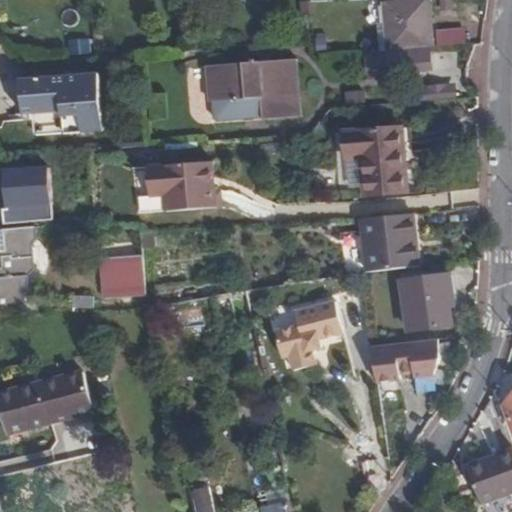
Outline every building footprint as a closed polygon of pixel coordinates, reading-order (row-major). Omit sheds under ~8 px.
[(422,44),(425,44),(434,44),(433,0),(390,0),(391,44),(422,44)] [(441,47),(469,45),(468,28),(440,30),(441,47)] [(423,68),(422,44),(367,48),(369,72),(423,68)] [(99,48),(99,54),(138,51),(137,46),(99,48)] [(303,117),(299,62),(212,68),(215,102),(263,98),(265,120),(303,117)] [(107,129),(102,71),(30,76),(33,111),(65,110),(67,131),(107,129)] [(26,112),(33,111),(30,76),(24,77),(26,112)] [(401,124),(333,128),(335,152),(363,151),(365,191),(406,188),(401,124)] [(79,181),(93,180),(90,147),(77,148),(79,181)] [(214,153),(150,157),(152,192),(167,191),(168,207),(218,203),(214,153)] [(416,210),(368,215),(375,273),(422,267),(416,210)] [(36,236),(35,224),(0,227),(0,304),(27,305),(26,290),(32,289),(30,273),(35,273),(32,242),(36,236)] [(147,257),(103,257),(103,298),(148,298),(147,257)] [(454,272),(408,274),(410,325),(451,323),(450,301),(456,301),(454,272)] [(301,326),(277,331),(283,358),(290,356),(293,371),(317,365),(314,351),(322,349),(320,340),(345,335),(338,303),(298,312),(301,326)] [(442,338),(372,342),(378,378),(402,376),(401,370),(415,369),(415,374),(436,373),(443,357),(442,338)] [(87,376),(1,394),(6,429),(27,426),(28,430),(76,420),(76,416),(94,412),(87,376)] [(95,417),(94,412),(76,416),(76,420),(95,417)] [(486,508),(511,498),(511,456),(473,469),(486,508)] [(220,511),(215,482),(192,487),(197,511),(220,511)] [(263,497),(265,511),(292,511),(288,493),(263,497)]
